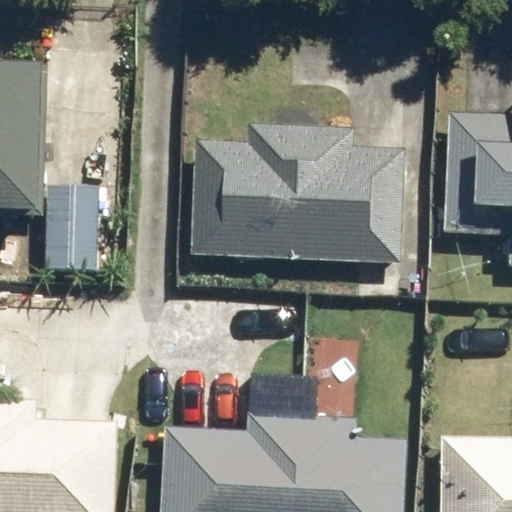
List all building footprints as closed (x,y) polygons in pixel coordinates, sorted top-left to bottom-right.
[(0,213),(52,215),(57,67),(7,65),(7,54),(0,53),(0,213)] [(511,116),(456,114),(451,235),(511,237),(511,116)] [(204,142),(199,258),(408,267),(413,151),(361,149),(362,131),(257,126),(256,145),(204,142)] [(105,272),(107,188),(56,187),(54,271),(105,272)] [(0,400),(0,511),(122,511),(126,424),(43,421),(44,402),(0,400)] [(172,428),(166,511),(410,511),(415,443),(362,439),(363,420),(255,414),(254,433),(172,428)] [(511,511),(511,439),(448,439),(447,511),(511,511)]
